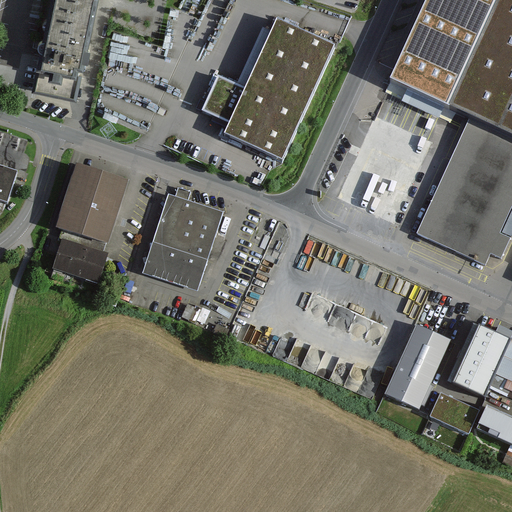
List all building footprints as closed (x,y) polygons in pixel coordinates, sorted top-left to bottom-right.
[(39,48),(30,90),(74,99),(94,0),(50,0),(43,37),(35,36),(32,47),(39,48)] [(337,198),(394,224),(410,188),(429,197),(413,232),(485,264),(490,254),(499,258),(508,239),(499,235),(511,206),(511,141),(447,112),(497,0),(428,0),(371,125),(365,122),(356,141),(362,143),(337,198)] [(511,0),(497,0),(447,112),(511,141),(511,0)] [(229,130),(284,156),(336,45),(282,19),(277,31),(268,26),(241,83),(222,74),(208,105),(235,117),(229,130)] [(127,184),(74,168),(55,232),(107,248),(127,184)] [(0,204),(5,206),(15,174),(0,169),(0,204)] [(198,291),(225,213),(169,194),(142,273),(198,291)] [(96,285),(104,256),(61,243),(52,272),(96,285)] [(184,317),(204,325),(210,313),(189,304),(184,317)] [(490,383),(511,393),(511,341),(475,325),(452,376),(486,392),(490,383)] [(418,328),(388,391),(418,405),(448,342),(418,328)] [(287,362),(299,367),(309,346),(297,341),(287,362)] [(441,393),(430,418),(468,435),(479,410),(441,393)] [(511,416),(487,405),(478,425),(511,439),(511,416)]
